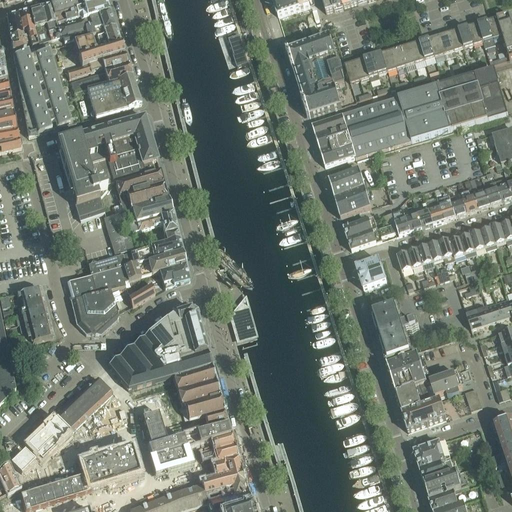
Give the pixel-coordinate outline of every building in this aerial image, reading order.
[(75,0),(51,7),(54,18),(106,3),(104,0),(75,0)] [(272,0),(279,20),(300,13),(310,10),(307,0),(272,0)] [(321,0),(326,16),(379,0),(321,0)] [(110,14),(106,3),(54,18),(57,29),(85,20),(87,21),(110,14)] [(42,10),(47,32),(51,43),(61,40),(57,29),(54,18),(51,7),(42,10)] [(51,43),(47,32),(42,10),(39,11),(30,13),(38,47),(51,43)] [(38,47),(30,13),(19,17),(22,32),(28,30),(32,49),(38,47)] [(65,45),(74,43),(115,30),(110,14),(87,21),(85,20),(57,29),(61,40),(63,39),(65,45)] [(7,20),(10,40),(23,36),(22,32),(19,17),(7,20)] [(511,38),(511,27),(509,17),(497,21),(503,39),(503,41),(511,38)] [(493,42),(503,39),(497,21),(492,22),(488,23),(493,42)] [(478,27),(484,45),(493,42),(488,23),(483,25),(478,27)] [(468,29),(474,48),(484,45),(478,27),(473,28),(468,29)] [(458,33),(464,51),(474,48),(468,29),(463,31),(458,33)] [(74,43),(78,59),(120,46),(115,30),(74,43)] [(448,35),(454,54),(464,51),(458,33),(453,34),(448,35)] [(439,39),(445,57),(454,54),(448,35),(444,37),(439,39)] [(26,50),(23,36),(10,40),(13,54),(26,50)] [(239,37),(228,41),(237,69),(249,66),(239,37)] [(511,38),(503,41),(510,62),(511,61),(511,38)] [(429,41),(435,60),(445,57),(439,39),(434,40),(429,41)] [(339,69),(331,41),(289,54),(295,74),(296,73),(305,102),(304,102),(310,121),(341,111),(336,92),(345,89),(343,80),(345,79),(342,69),(339,69)] [(419,45),(425,63),(435,60),(429,41),(424,43),(419,45)] [(409,47),(415,67),(425,63),(419,45),(414,46),(409,47)] [(78,59),(82,70),(124,56),(120,46),(78,59)] [(29,141),(66,130),(80,126),(77,119),(72,120),(50,47),(13,58),(29,141)] [(400,51),(406,69),(415,67),(409,47),(405,49),(400,51)] [(391,53),(397,72),(406,69),(400,51),(396,52),(391,53)] [(382,56),(388,75),(397,72),(391,53),(386,55),(382,56)] [(124,56),(82,70),(68,74),(71,85),(97,77),(128,67),(124,57),(124,56)] [(373,59),(379,78),(388,75),(382,56),(377,58),(377,57),(373,59)] [(364,62),(369,81),(379,78),(373,59),(368,60),(368,61),(364,62)] [(354,65),(360,84),(369,81),(364,62),(359,63),(354,65)] [(345,68),(351,87),(360,84),(354,65),(350,66),(345,68)] [(132,78),(128,67),(97,77),(101,88),(109,85),(132,78)] [(508,117),(496,75),(439,91),(452,134),(508,117)] [(109,85),(101,88),(87,92),(96,121),(141,108),(132,79),(132,78),(109,85)] [(0,86),(0,94),(9,92),(8,85),(0,86)] [(439,91),(399,103),(412,146),(452,134),(439,91)] [(0,104),(11,102),(9,92),(0,94),(0,104)] [(0,115),(13,112),(11,102),(0,104),(0,115)] [(350,140),(356,161),(357,162),(412,146),(399,103),(343,119),(350,140)] [(0,117),(0,135),(17,133),(14,115),(0,117)] [(343,119),(321,126),(312,129),(319,150),(350,140),(343,119)] [(44,155),(44,157),(46,156),(45,155),(49,150),(57,147),(79,181),(75,208),(80,224),(104,217),(100,201),(113,186),(156,174),(160,172),(159,168),(158,168),(159,171),(154,173),(152,165),(158,164),(145,120),(47,150),(44,154),(44,155)] [(496,153),(511,147),(511,132),(494,138),(497,148),(495,149),(496,153)] [(0,146),(19,143),(17,133),(0,135),(0,146)] [(350,140),(319,150),(326,171),(356,161),(350,140)] [(19,143),(0,146),(0,157),(22,152),(19,143)] [(511,164),(511,147),(496,153),(497,157),(500,156),(503,167),(511,164)] [(164,185),(161,174),(116,187),(119,199),(164,185)] [(329,184),(336,203),(366,194),(360,174),(329,184)] [(118,199),(123,216),(132,213),(169,203),(164,185),(119,199),(118,199)] [(511,203),(511,198),(509,187),(497,191),(498,193),(502,206),(511,203)] [(502,206),(498,193),(497,191),(489,193),(490,196),(486,197),(491,210),(502,206)] [(372,212),(366,194),(336,203),(342,222),(372,212)] [(480,214),(475,200),(473,194),(461,197),(464,204),(468,217),(480,214)] [(491,210),(486,197),(486,195),(478,197),(479,199),(475,200),(480,214),(491,210)] [(456,221),(452,208),(450,200),(438,204),(441,211),(445,225),(456,221)] [(132,213),(135,224),(136,226),(172,216),(169,203),(132,213)] [(445,225),(441,211),(438,204),(427,207),(430,215),(434,228),(445,225)] [(468,217),(464,204),(452,208),(456,221),(468,217)] [(434,228),(430,215),(427,207),(423,209),(424,212),(421,215),(421,218),(418,219),(422,232),(434,228)] [(392,217),(399,239),(411,236),(407,222),(404,214),(392,217)] [(136,226),(135,224),(131,225),(134,235),(162,227),(166,242),(178,239),(177,235),(172,216),(136,226)] [(123,238),(120,228),(117,218),(105,221),(117,258),(134,253),(129,236),(123,238)] [(422,232),(418,219),(407,222),(411,236),(422,232)] [(348,244),(374,236),(378,234),(374,223),(345,232),(348,244)] [(511,225),(502,229),(507,245),(508,249),(511,247),(511,225)] [(394,229),(378,234),(374,236),(348,244),(352,255),(382,245),(381,242),(396,237),(394,229)] [(491,232),(496,248),(507,245),(502,229),(491,232)] [(486,252),(487,255),(498,252),(496,248),(491,232),(481,235),(486,252)] [(470,239),(475,255),(476,255),(477,259),(487,256),(485,252),(486,252),(481,235),(470,239)] [(477,259),(475,255),(470,239),(460,242),(465,258),(467,262),(477,259)] [(130,256),(123,259),(126,269),(148,263),(182,252),(179,242),(179,241),(130,256)] [(460,242),(450,245),(454,259),(455,261),(457,266),(466,263),(465,258),(460,242)] [(450,243),(439,246),(444,262),(445,267),(456,264),(455,261),(454,259),(450,245),(450,243)] [(428,249),(434,266),(444,262),(439,246),(428,249)] [(67,247),(55,249),(57,260),(69,257),(67,247)] [(423,269),(434,266),(428,249),(418,253),(423,269)] [(222,253),(217,254),(214,259),(227,274),(245,291),(252,292),(252,284),(236,265),(222,253)] [(408,256),(413,272),(423,269),(418,253),(408,256)] [(186,268),(182,255),(148,265),(148,263),(126,269),(125,270),(91,280),(92,280),(77,284),(67,286),(72,304),(82,302),(109,295),(126,290),(124,286),(130,284),(152,278),(160,276),(186,268)] [(402,276),(413,272),(408,256),(397,259),(402,276)] [(126,269),(123,259),(89,269),(91,280),(125,270),(126,269)] [(387,287),(380,263),(357,271),(364,294),(387,287)] [(190,285),(186,268),(160,276),(163,288),(164,288),(165,293),(174,290),(190,285)] [(449,271),(438,275),(441,285),(452,281),(449,271)] [(133,311),(155,298),(152,288),(129,301),(133,311)] [(474,289),(465,292),(467,300),(477,297),(474,289)] [(41,292),(18,297),(18,302),(22,301),(24,306),(43,301),(41,292)] [(72,304),(70,304),(76,329),(86,338),(90,338),(98,339),(101,339),(117,325),(119,321),(109,295),(82,302),(72,304)] [(22,317),(46,312),(43,301),(24,306),(25,312),(21,313),(22,317)] [(508,304),(497,307),(503,324),(511,320),(511,317),(509,309),(510,309),(508,304)] [(255,339),(256,339),(246,307),(241,308),(231,320),(238,344),(248,341),(247,341),(247,340),(247,339),(247,338),(247,337),(247,336),(248,336),(249,335),(250,335),(251,335),(252,335),(253,335),(254,336),(254,337),(255,338),(255,339)] [(487,311),(492,327),(503,324),(497,307),(487,311)] [(162,326),(163,327),(158,331),(133,352),(151,387),(137,391),(121,361),(110,370),(109,369),(108,370),(109,370),(128,394),(137,391),(174,380),(170,367),(207,356),(197,320),(199,317),(198,312),(194,310),(191,311),(183,313),(176,316),(162,326)] [(402,331),(396,312),(396,311),(371,319),(372,323),(373,323),(378,338),(377,339),(379,345),(381,346),(385,361),(384,362),(385,365),(387,365),(411,358),(404,338),(410,337),(411,337),(420,334),(417,325),(408,328),(407,326),(404,329),(404,330),(402,331)] [(487,311),(477,314),(482,331),(492,327),(487,311)] [(28,326),(48,321),(46,312),(22,317),(23,321),(27,321),(28,326)] [(472,334),(482,331),(477,314),(466,317),(472,334)] [(0,408),(16,393),(0,315),(0,408)] [(27,337),(50,331),(48,321),(28,326),(29,332),(26,332),(27,337)] [(53,341),(50,331),(27,337),(28,341),(32,340),(33,346),(53,341)] [(511,333),(498,338),(501,348),(511,344),(511,333)] [(511,344),(501,348),(505,359),(511,356),(511,344)] [(133,352),(132,350),(120,360),(121,361),(137,391),(151,387),(133,352)] [(211,369),(207,356),(170,367),(174,380),(211,369)] [(427,387),(418,359),(392,368),(388,369),(396,396),(427,387)] [(215,384),(211,369),(174,380),(178,395),(215,384)] [(472,384),(469,374),(431,386),(435,401),(446,397),(448,400),(449,401),(451,400),(453,400),(454,400),(456,400),(457,399),(459,398),(460,397),(459,393),(463,392),(461,387),(472,384)] [(98,382),(57,422),(72,438),(71,437),(113,397),(98,382)] [(182,409),(184,408),(219,398),(218,393),(215,384),(178,395),(182,409)] [(430,402),(425,388),(427,388),(427,387),(396,396),(402,414),(405,412),(426,405),(430,402)] [(498,395),(500,404),(510,402),(508,392),(498,395)] [(465,396),(467,403),(478,399),(476,393),(465,396)] [(184,408),(182,409),(182,410),(185,409),(189,424),(198,421),(205,418),(206,419),(224,413),(219,398),(184,408)] [(467,403),(469,409),(480,405),(478,399),(467,403)] [(409,436),(447,424),(441,404),(402,417),(409,436)] [(480,405),(469,409),(471,415),(482,412),(480,405)] [(206,419),(209,429),(227,424),(224,414),(224,413),(206,419)] [(159,417),(142,422),(145,431),(161,426),(159,417)] [(57,422),(49,429),(64,446),(72,438),(57,422)] [(511,422),(497,427),(511,472),(511,490),(508,492),(511,503),(511,422)] [(161,426),(145,431),(148,440),(164,435),(161,426)] [(151,450),(148,451),(152,461),(152,462),(184,452),(211,444),(231,438),(228,427),(210,433),(179,442),(167,445),(151,450)] [(185,427),(178,429),(182,440),(188,438),(185,427)] [(49,429),(41,437),(55,451),(58,448),(59,450),(64,446),(49,429)] [(164,435),(148,440),(151,450),(167,445),(164,435)] [(492,435),(488,436),(492,448),(496,447),(492,435)] [(41,437),(35,443),(49,457),(55,451),(41,437)] [(231,438),(211,444),(213,452),(201,455),(203,462),(215,458),(217,466),(237,460),(231,438)] [(35,443),(29,449),(42,463),(49,457),(35,443)] [(414,454),(420,473),(451,463),(445,444),(414,454)] [(14,462),(11,465),(22,476),(35,463),(25,452),(15,461),(15,462),(14,462)] [(153,462),(152,462),(156,476),(171,472),(169,466),(172,465),(174,471),(189,466),(184,452),(152,462),(153,462)] [(132,453),(107,460),(114,486),(139,478),(132,453)] [(492,460),(494,468),(500,466),(498,458),(492,460)] [(107,460),(82,468),(85,478),(86,480),(87,480),(90,493),(114,486),(107,460)] [(213,467),(217,481),(241,474),(237,460),(217,466),(213,467)] [(420,473),(424,486),(455,476),(451,463),(420,473)] [(7,469),(0,475),(0,480),(8,498),(18,492),(7,469)] [(200,485),(202,490),(204,498),(245,486),(241,474),(217,481),(200,485)] [(430,504),(458,495),(466,492),(469,491),(468,486),(461,488),(457,476),(455,476),(424,486),(430,504)] [(502,477),(498,478),(502,490),(506,489),(502,477)] [(85,478),(76,481),(82,499),(92,497),(90,493),(87,480),(86,480),(85,478)] [(76,483),(67,486),(72,502),(82,499),(76,481),(76,483)] [(67,486),(58,489),(63,505),(72,502),(67,486)] [(204,498),(207,508),(209,507),(248,496),(245,486),(204,498)] [(58,489),(49,492),(54,508),(63,505),(58,489)] [(174,498),(164,502),(166,511),(193,511),(207,508),(204,498),(202,490),(174,498)] [(49,492),(40,494),(45,511),(54,508),(49,492)] [(40,494),(30,497),(34,511),(40,511),(45,511),(40,494)] [(430,504),(432,511),(448,511),(459,509),(464,507),(461,497),(455,499),(455,498),(459,497),(458,495),(430,504)] [(248,496),(209,507),(210,511),(242,511),(251,509),(248,496)] [(34,511),(30,497),(21,500),(24,511),(34,511)] [(137,511),(166,511),(164,502),(137,511)]
